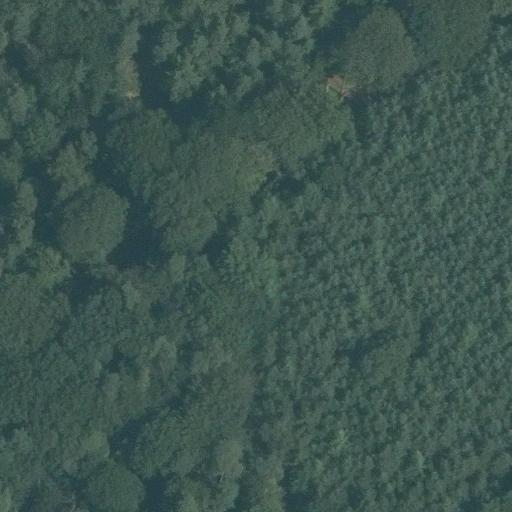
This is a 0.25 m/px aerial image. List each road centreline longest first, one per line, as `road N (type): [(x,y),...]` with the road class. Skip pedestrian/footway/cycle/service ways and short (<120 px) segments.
road 1 (track): [(0,358),(511,14)]
road 2 (track): [(132,0),(142,77),(282,511)]
